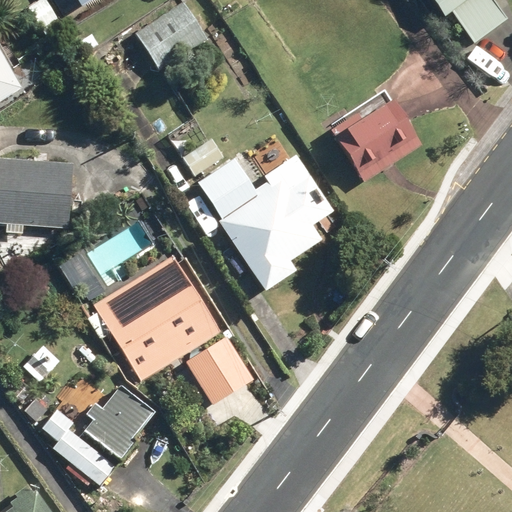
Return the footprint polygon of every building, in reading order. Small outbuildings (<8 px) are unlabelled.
[(63,25),(48,0),(41,0),(30,7),(46,35),(63,25)] [(432,0),(443,17),(453,11),(474,43),(508,18),(494,0),(432,0)] [(135,33),(159,69),(207,38),(184,2),(135,33)] [(0,100),(22,87),(0,51),(0,100)] [(88,71),(93,78),(106,70),(101,62),(88,71)] [(333,133),(363,180),(420,144),(391,96),(333,133)] [(182,158),(194,177),(224,159),(212,140),(182,158)] [(219,218),(266,290),(297,270),(290,261),(323,240),(313,226),(335,212),(298,156),(268,176),(273,183),(219,218)] [(5,231),(21,232),(22,224),(66,227),(71,163),(0,157),(0,221),(6,222),(5,231)] [(197,180),(220,216),(256,193),(233,157),(197,180)] [(59,266),(74,289),(94,277),(79,254),(59,266)] [(181,356),(211,405),(252,379),(222,329),(220,331),(173,255),(92,305),(96,312),(88,317),(101,338),(109,333),(140,382),(181,356)] [(64,359),(48,343),(26,364),(41,381),(64,359)] [(9,393),(20,403),(31,390),(20,380),(9,393)] [(154,412),(120,386),(102,409),(93,403),(86,414),(93,419),(77,437),(67,430),(72,423),(55,409),(40,429),(57,441),(52,449),(101,485),(119,462),(154,412)] [(24,410),(37,421),(47,411),(34,399),(24,410)] [(4,511),(51,511),(33,487),(28,490),(25,486),(13,494),(16,498),(9,503),(12,507),(4,511)]
